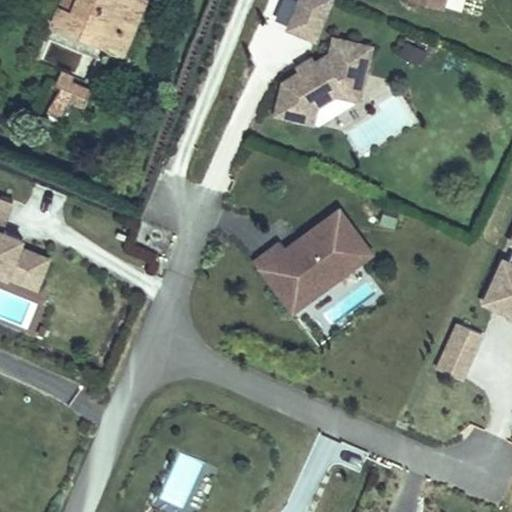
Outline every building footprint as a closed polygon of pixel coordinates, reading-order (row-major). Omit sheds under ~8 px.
[(129,19),(115,13),(119,3),(120,0),(84,0),(73,26),(57,19),(48,40),(84,55),(89,45),(110,54),(106,64),(124,72),(136,43),(121,37),(129,19)] [(64,0),(57,19),(73,26),(84,0),(64,0)] [(510,0),(408,0),(403,18),(435,29),(445,0),(470,0),(506,12),(510,0)] [(299,2),(291,17),(319,30),(326,15),(299,2)] [(119,3),(115,13),(129,19),(121,37),(136,43),(148,15),(119,3)] [(319,30),(291,17),(278,45),(306,57),(319,30)] [(421,63),(427,48),(403,37),(397,53),(421,63)] [(89,45),(84,55),(106,64),(110,54),(89,45)] [(363,65),(325,55),(320,71),(306,78),(289,89),(272,99),(263,129),(301,140),(306,124),(328,114),(332,100),(351,106),(363,65)] [(289,89),(306,78),(304,74),(286,83),(289,89)] [(69,94),(50,84),(42,103),(57,111),(57,118),(80,128),(89,108),(67,99),(69,94)] [(347,119),(351,106),(332,100),(328,114),(347,119)] [(375,220),(393,226),(398,211),(381,205),(375,220)] [(14,286),(28,292),(38,267),(9,255),(10,254),(0,249),(0,214),(2,210),(0,208),(0,286),(12,292),(14,286)] [(246,274),(272,309),(283,302),(294,318),(309,307),(305,302),(341,276),(344,282),(364,268),(332,222),(304,243),(308,249),(281,268),(277,262),(272,255),(246,274)] [(476,318),(511,334),(511,239),(504,258),(508,260),(500,278),(495,276),(476,318)] [(12,247),(0,242),(0,249),(10,254),(12,247)] [(308,249),(304,243),(277,262),(281,268),(308,249)] [(309,307),(344,282),(341,276),(305,302),(309,307)] [(28,292),(14,286),(12,292),(26,297),(28,292)] [(272,309),(283,326),(294,318),(283,302),(272,309)] [(472,349),(449,338),(441,356),(464,367),(472,349)] [(428,384),(451,394),(464,367),(441,356),(428,384)]
